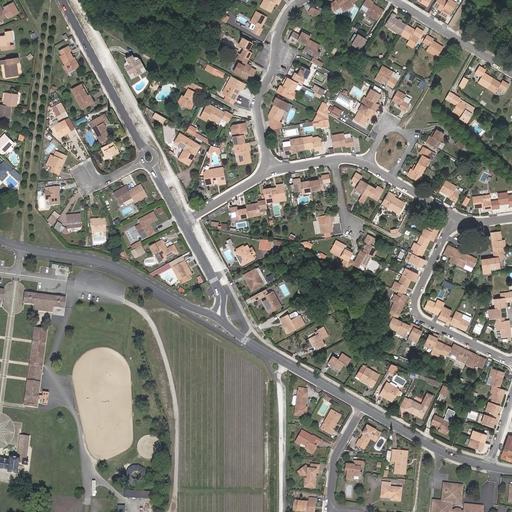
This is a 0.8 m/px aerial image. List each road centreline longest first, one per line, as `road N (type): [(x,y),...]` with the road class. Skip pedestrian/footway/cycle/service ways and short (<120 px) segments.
road 1 (tertiary): [(211,315),(121,267),(0,238)]
road 2 (unknown): [(84,284),(53,378),(78,420),(87,498)]
road 3 (track): [(128,303),(147,317),(169,369),(173,511)]
road 4 (residential): [(455,216),(417,292),(418,317),(511,358)]
road 5 (residential): [(304,0),(280,26),(258,98),(270,169)]
road 6 (residential): [(61,0),(143,151)]
road 7 (tertiary): [(362,407),(223,321)]
road 8 (track): [(279,511),(284,362)]
road 9 (tertiary): [(487,466),(439,450),(362,407)]
road 10 (residential): [(511,72),(394,0)]
road 11 (residential): [(366,162),(388,121),(417,138),(395,178)]
